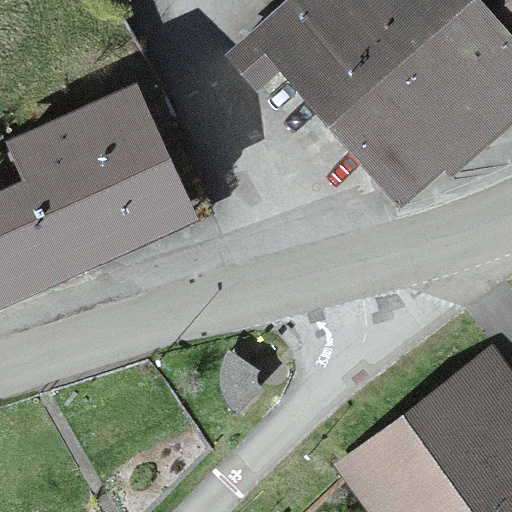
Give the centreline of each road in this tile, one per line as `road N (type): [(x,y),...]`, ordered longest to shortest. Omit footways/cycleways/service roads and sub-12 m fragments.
road 1 (tertiary): [(0,365),(383,261)]
road 2 (residential): [(383,261),(375,324),(350,369),(207,511)]
road 3 (unknown): [(383,261),(280,96)]
road 4 (tertiary): [(383,261),(511,215)]
